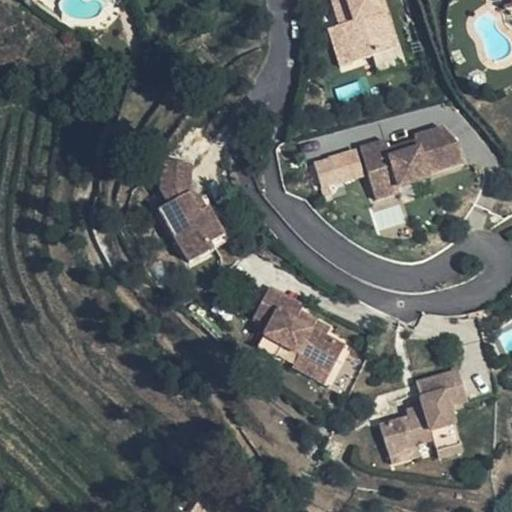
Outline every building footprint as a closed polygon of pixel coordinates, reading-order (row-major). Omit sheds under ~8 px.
[(340,0),(333,0),(340,24),(347,22),(340,0)] [(377,42),(394,37),(382,0),(340,0),(347,22),(340,24),(350,60),(379,53),(377,42)] [(511,0),(500,0),(503,11),(511,9),(511,0)] [(340,64),(350,60),(340,24),(329,28),(340,64)] [(397,47),(394,37),(377,42),(379,53),(397,47)] [(388,155),(385,148),(382,139),(357,149),(375,198),(400,190),(399,185),(428,175),(427,171),(461,160),(454,138),(440,125),(413,134),(414,138),(417,145),(388,155)] [(414,138),(385,148),(388,155),(417,145),(414,138)] [(312,159),(321,192),(365,180),(356,148),(312,159)] [(206,203),(203,204),(198,207),(193,198),(188,187),(193,161),(165,155),(160,182),(166,197),(156,202),(184,257),(207,246),(205,240),(221,232),(206,203)] [(198,207),(203,204),(199,196),(193,198),(198,207)] [(312,331),(319,311),(302,305),(305,298),(270,284),(258,314),(274,321),(264,346),(303,362),(335,375),(346,345),(325,337),(312,331)] [(332,316),(319,311),(312,331),(325,337),(332,316)] [(335,375),(303,362),(298,375),(330,388),(335,375)] [(416,379),(421,402),(424,410),(405,415),(375,422),(381,446),(428,434),(432,446),(434,454),(458,449),(447,405),(465,400),(458,370),(416,379)] [(424,410),(421,402),(404,406),(405,415),(424,410)] [(384,458),(432,446),(428,434),(381,446),(384,458)]
